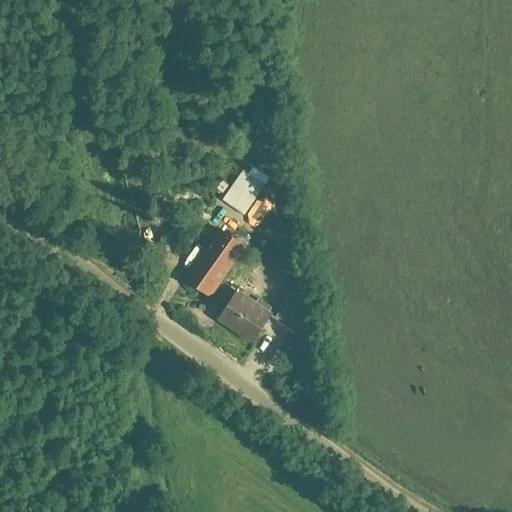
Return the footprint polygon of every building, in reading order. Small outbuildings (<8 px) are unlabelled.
[(242,174),(222,203),(244,218),(264,189),(242,174)] [(179,177),(156,207),(201,239),(223,209),(179,177)] [(215,228),(180,282),(210,302),(246,248),(215,228)] [(236,293),(215,319),(250,347),(271,320),(236,293)] [(287,295),(273,313),(290,326),(303,308),(287,295)]
